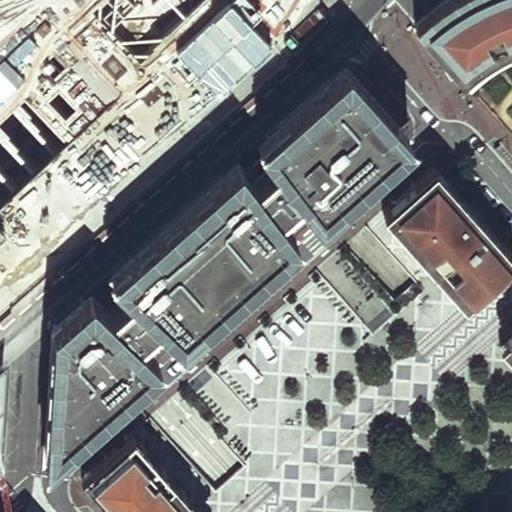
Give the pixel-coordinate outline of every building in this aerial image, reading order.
[(511,0),(449,0),(441,5),(433,11),(424,19),(416,26),(471,88),(478,82),(484,77),(491,72),(499,67),(507,62),(511,60),(511,0)] [(56,322),(46,450),(167,344),(238,281),(326,203),(318,194),(307,203),(300,193),(277,214),(284,223),(167,327),(159,318),(136,338),(145,347),(73,409),(80,317),(99,301),(114,316),(136,296),(121,281),(354,75),(346,65),(70,310),(56,322)] [(136,296),(114,316),(99,301),(80,317),(73,409),(145,347),(136,338),(159,318),(167,327),(284,223),(277,214),(300,193),(307,203),(318,194),(326,203),(368,166),(346,142),(384,108),(354,75),(121,281),(136,296)] [(406,133),(384,108),(346,142),(368,166),(406,133)] [(511,259),(511,253),(435,166),(383,212),(463,302),(511,259)] [(324,304),(350,332),(361,323),(371,334),(400,308),(364,268),(324,304)] [(511,332),(500,344),(511,357),(511,332)] [(202,511),(132,433),(81,478),(110,511),(202,511)]
